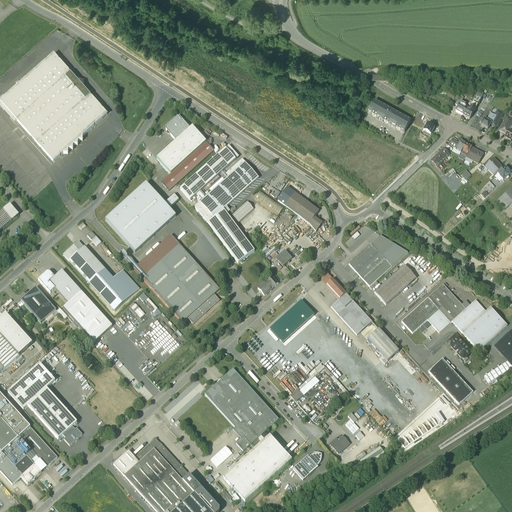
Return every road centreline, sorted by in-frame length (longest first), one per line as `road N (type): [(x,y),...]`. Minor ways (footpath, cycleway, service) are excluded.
road 1 (unclassified): [(341,223),(331,247),(38,511)]
road 2 (unclassified): [(166,92),(101,195),(0,285)]
road 3 (residential): [(457,125),(300,39),(281,0)]
road 4 (unclassified): [(341,223),(325,193),(166,92)]
road 5 (unclassified): [(166,92),(20,0)]
road 6 (unclassified): [(511,296),(372,208)]
road 7 (track): [(368,76),(382,68),(511,72)]
